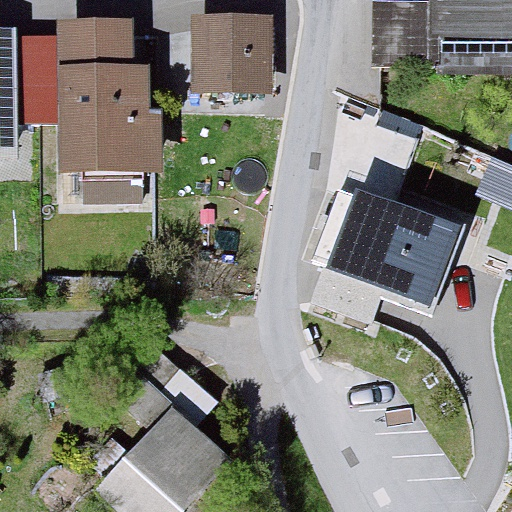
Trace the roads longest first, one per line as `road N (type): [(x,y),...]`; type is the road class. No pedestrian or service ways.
road 1 (unclassified): [(315,0),(279,212),(267,382)]
road 2 (unclassified): [(267,382),(343,511)]
road 3 (residential): [(267,382),(273,511)]
